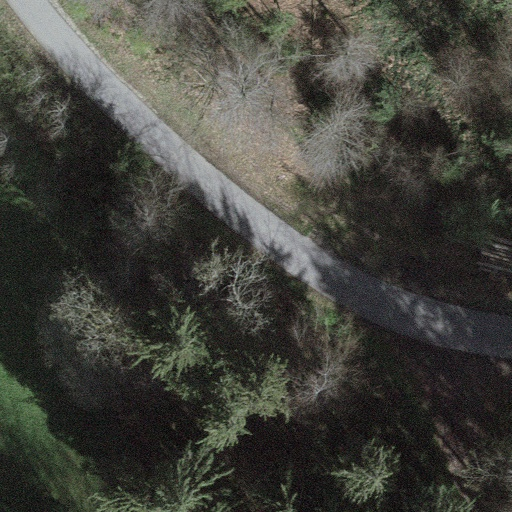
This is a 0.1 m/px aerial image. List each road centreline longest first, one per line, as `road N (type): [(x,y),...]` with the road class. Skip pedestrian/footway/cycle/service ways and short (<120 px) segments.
road 1 (unclassified): [(27,0),(113,97),(300,257),(391,307),(511,341)]
road 2 (track): [(480,511),(456,423),(450,327)]
